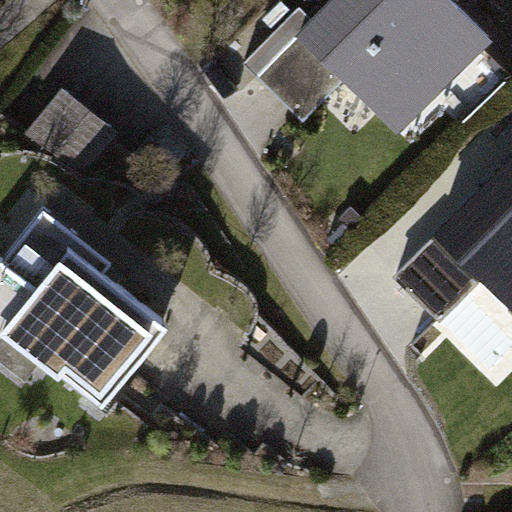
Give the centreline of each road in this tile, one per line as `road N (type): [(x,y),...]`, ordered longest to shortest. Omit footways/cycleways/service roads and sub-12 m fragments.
road 1 (residential): [(120,0),(397,408),(434,480),(437,511)]
road 2 (track): [(434,480),(359,496),(154,472),(63,499),(52,511)]
